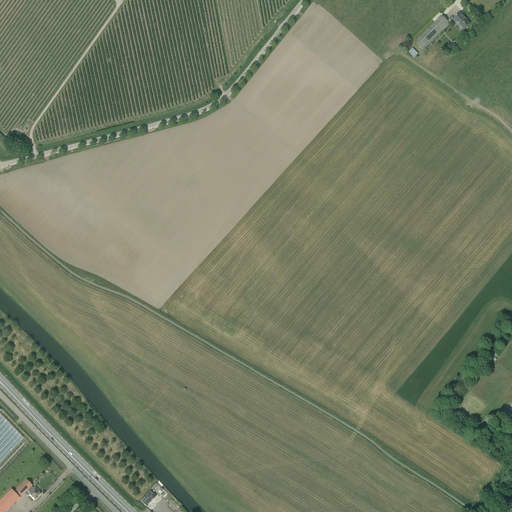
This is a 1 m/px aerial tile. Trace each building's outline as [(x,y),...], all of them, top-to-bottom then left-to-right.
[(447,21),(450,24),(453,20),(456,22),(464,29),(470,24),(465,19),(466,18),(460,12),(454,19),(452,17),(447,21)] [(423,50),(450,24),(447,21),(443,17),(416,44),(423,50)] [(414,58),(418,54),(413,49),(409,53),(414,58)] [(20,134),(12,144),(19,150),(28,140),(20,134)] [(35,500),(36,499),(41,494),(37,491),(38,489),(35,487),(33,488),(31,487),(32,486),(27,480),(16,490),(22,496),(28,490),(31,493),(30,494),(35,500)] [(6,511),(20,498),(12,490),(0,501),(0,511),(6,511)] [(141,501),(147,506),(156,497),(150,491),(141,501)]
